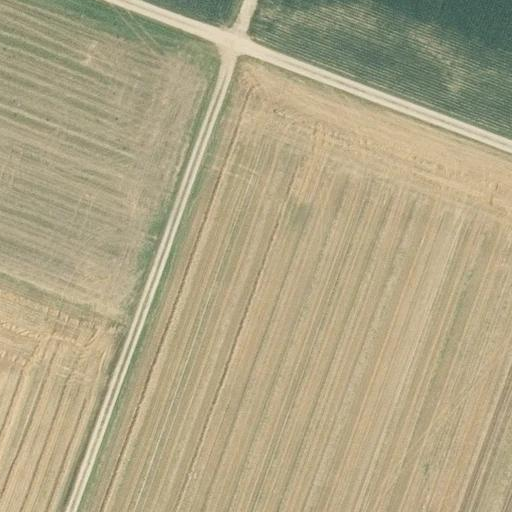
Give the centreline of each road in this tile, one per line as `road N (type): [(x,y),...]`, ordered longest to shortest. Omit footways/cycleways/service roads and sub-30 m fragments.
road 1 (track): [(249,0),(70,511)]
road 2 (track): [(511,149),(111,0)]
